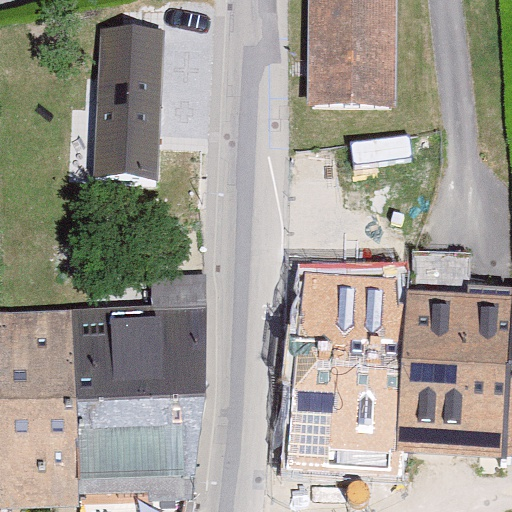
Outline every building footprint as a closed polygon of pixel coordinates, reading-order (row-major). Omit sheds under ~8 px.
[(396,0),(309,0),(309,118),(398,121),(396,0)] [(93,180),(159,183),(166,32),(100,29),(93,180)] [(415,293),(470,295),(471,264),(416,262),(415,293)] [(405,292),(307,296),(286,491),(400,491),(404,314),(405,292)] [(141,327),(0,328),(0,511),(97,511),(183,507),(190,297),(142,295),(141,327)] [(508,321),(404,314),(400,491),(501,492),(502,474),(508,321)] [(511,320),(508,321),(502,474),(511,473),(511,320)]
